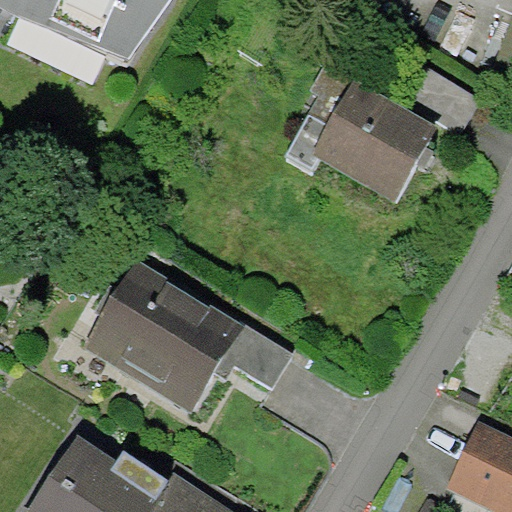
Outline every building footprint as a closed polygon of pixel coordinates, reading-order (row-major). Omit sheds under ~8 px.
[(0,0),(0,14),(8,19),(126,67),(164,0),(0,0)] [(389,106),(319,68),(279,141),(396,203),(435,131),(463,146),(487,101),(413,61),(389,106)] [(0,184),(8,170),(0,164),(0,184)] [(134,270),(89,348),(191,407),(210,372),(236,327),(134,270)] [(287,356),(236,327),(210,372),(262,401),(287,356)] [(511,510),(511,441),(482,428),(457,485),(511,510)] [(71,434),(23,511),(231,511),(171,475),(162,490),(71,434)]
